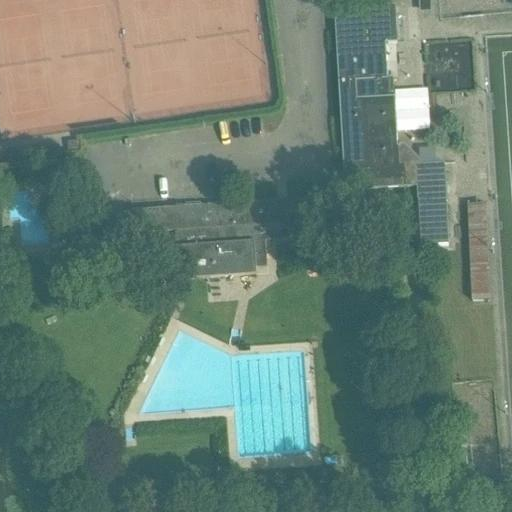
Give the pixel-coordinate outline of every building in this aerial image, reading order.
[(420,14),(430,13),(429,0),(420,0),(419,0),(420,14)] [(394,7),(334,11),(344,193),(403,190),(403,187),(416,187),(417,200),(418,200),(420,246),(449,245),(444,164),(419,165),(419,159),(403,144),(396,145),(392,79),(386,80),(384,45),(396,44),(394,7)] [(80,143),(67,144),(68,153),(81,151),(80,143)] [(57,147),(41,149),(43,161),(59,159),(57,147)] [(202,207),(131,212),(133,235),(186,232),(187,248),(170,249),(173,282),(255,276),(254,269),(266,268),(265,243),(291,241),(290,225),(309,223),(310,233),(334,232),(331,198),(216,206),(202,207)] [(484,206),(467,207),(472,302),(489,301),(484,206)]
